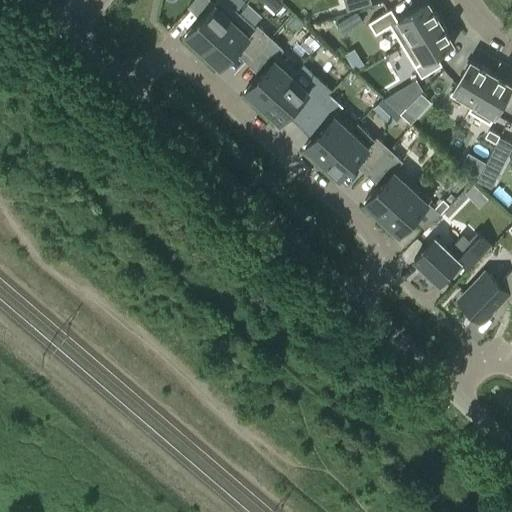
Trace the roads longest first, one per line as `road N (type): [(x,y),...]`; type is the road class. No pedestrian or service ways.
road 1 (residential): [(126,88),(159,61),(183,60),(372,232),(376,267),(359,302)]
road 2 (residential): [(359,302),(126,88)]
